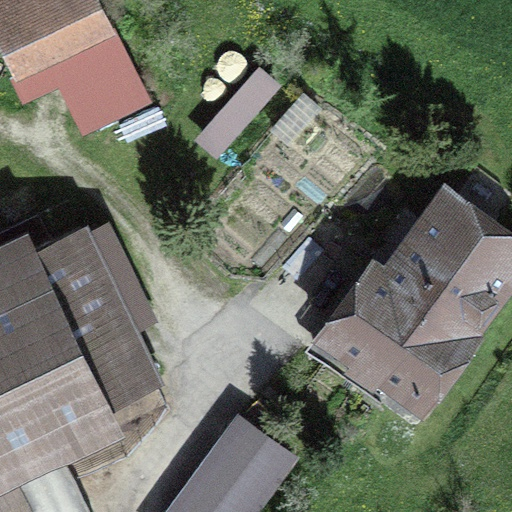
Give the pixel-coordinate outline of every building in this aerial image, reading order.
[(99,0),(0,0),(0,44),(2,43),(23,85),(57,68),(82,120),(143,90),(99,0)] [(260,69),(203,135),(219,149),(277,83),(260,69)] [(332,335),(417,398),(511,268),(511,249),(444,199),(387,276),(380,271),(332,335)] [(23,250),(0,261),(0,460),(101,412),(98,404),(154,376),(81,225),(24,253),(23,250)] [(175,511),(244,511),(290,451),(246,419),(175,511)]
